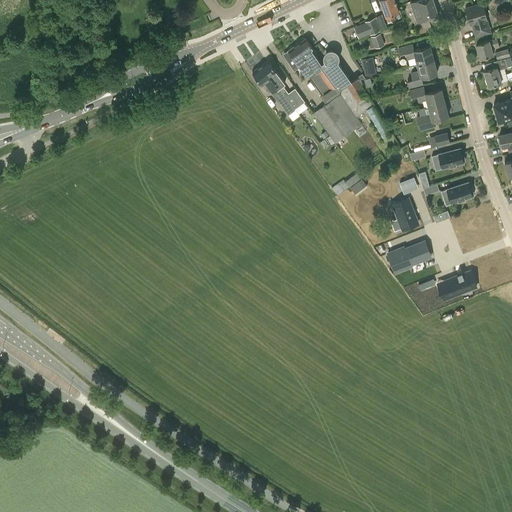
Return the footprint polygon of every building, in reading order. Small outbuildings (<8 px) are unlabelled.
[(395,19),(393,13),(399,11),(397,7),(394,0),(379,0),(388,22),(395,19)] [(432,0),(416,0),(409,3),(417,23),(429,19),(438,16),(432,0)] [(487,19),(482,3),(465,8),(470,25),(471,24),(475,37),(491,32),(487,19)] [(366,21),(371,34),(380,31),(375,18),(366,21)] [(385,44),(380,32),(371,36),(371,37),(367,38),(370,48),(375,46),(375,48),(385,44)] [(497,37),(489,40),(475,44),(480,58),(493,54),(493,52),(495,52),(497,59),(510,56),(509,55),(510,55),(508,48),(495,52),(494,48),(500,46),(497,37)] [(326,61),(321,64),(311,49),(312,48),(305,38),(302,38),(300,40),(299,42),(296,44),(305,56),(303,56),(313,70),(320,66),(334,87),(336,86),(356,116),(365,110),(383,138),(391,133),(382,118),(374,104),(370,98),(359,80),(357,78),(352,81),(337,60),(337,57),(336,54),(333,52),(330,51),(327,52),(326,54),(325,56),(325,59),(326,61)] [(430,45),(414,49),(412,43),(398,47),(400,54),(405,53),(407,59),(415,57),(417,63),(433,59),(430,45)] [(288,51),(283,54),(294,70),(299,66),(305,75),(306,75),(308,78),(309,77),(322,95),(320,96),(325,103),(340,92),(336,86),(334,87),(320,66),(313,70),(303,56),(305,56),(296,44),(293,46),(291,46),(288,47),(288,49),(287,50),(288,51)] [(365,75),(372,74),(377,72),(374,62),(373,56),(368,57),(361,59),(365,75)] [(495,60),(496,66),(483,70),(488,86),(498,83),(499,90),(509,83),(508,79),(501,81),(497,70),(511,65),(511,60),(510,56),(497,59),(495,60)] [(417,63),(419,70),(410,72),(412,79),(407,80),(409,88),(423,84),(422,77),(437,73),(433,59),(417,63)] [(268,60),(262,64),(294,109),(295,109),(294,108),(305,101),(295,88),(289,93),(283,84),(285,83),(268,60)] [(294,109),(262,64),(252,72),(261,84),(264,82),(271,93),(272,92),(288,114),(294,109)] [(441,88),(426,92),(424,85),(409,89),(411,97),(416,95),(418,102),(426,100),(428,106),(444,102),(441,88)] [(511,89),(509,90),(511,98),(493,104),(498,121),(507,119),(509,126),(511,124),(511,89)] [(325,103),(347,134),(361,124),(356,116),(340,92),(325,103)] [(428,106),(430,112),(416,116),(420,130),(434,126),(433,120),(448,116),(444,102),(428,106)] [(511,131),(499,134),(500,137),(498,139),(499,145),(501,145),(502,147),(511,144),(511,131)] [(447,132),(435,135),(438,146),(450,142),(447,132)] [(438,153),(441,168),(463,162),(463,160),(465,160),(463,154),(461,155),(460,147),(438,153)] [(424,150),(411,153),(412,159),(425,156),(424,150)] [(337,194),(361,177),(356,170),(332,187),(337,194)] [(355,194),(367,185),(362,179),(350,187),(355,194)] [(450,203),(451,204),(474,196),(468,181),(445,188),(446,189),(441,190),(446,205),(450,203)] [(437,183),(423,188),(425,194),(439,190),(437,183)] [(419,223),(409,197),(394,203),(404,229),(419,223)] [(436,222),(446,218),(443,211),(433,215),(436,222)] [(432,259),(425,242),(407,250),(406,248),(390,255),(395,267),(403,264),(406,272),(415,269),(414,267),(432,259)] [(451,277),(441,281),(445,290),(452,287),(457,299),(484,288),(477,271),(453,281),(451,277)]
